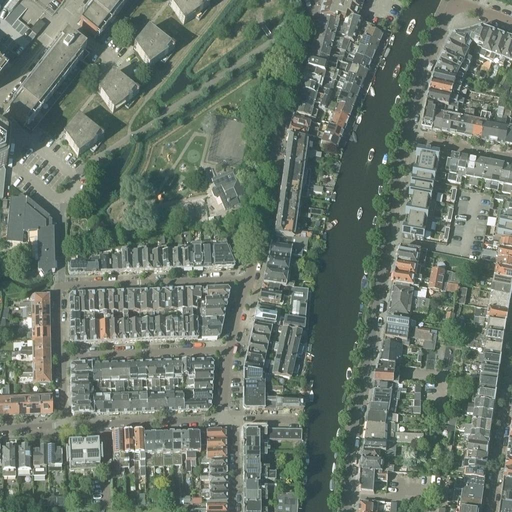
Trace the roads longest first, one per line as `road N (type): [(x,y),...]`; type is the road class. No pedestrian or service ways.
road 1 (residential): [(346,511),(404,136)]
road 2 (residential): [(248,280),(317,0)]
road 3 (residential): [(248,280),(59,286)]
road 4 (residential): [(404,136),(421,68),(452,2),(478,10)]
road 5 (residential): [(62,357),(228,348)]
road 6 (residential): [(488,511),(507,377)]
